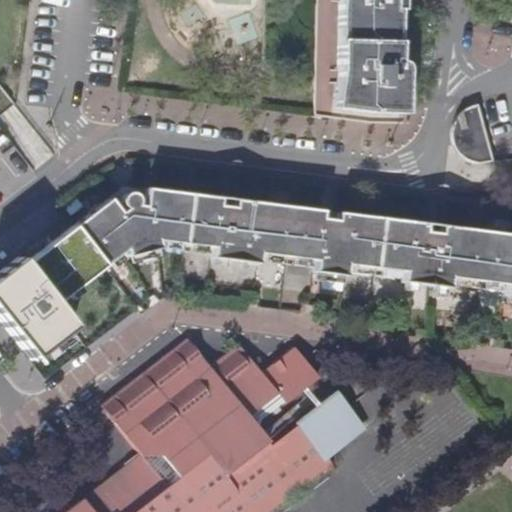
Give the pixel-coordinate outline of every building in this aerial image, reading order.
[(336,0),(335,72),(331,109),(369,115),(401,116),(402,77),(402,68),(399,63),(395,60),(396,17),(396,11),(399,11),(399,0),(336,0)] [(450,134),(450,138),(450,143),(454,151),(459,156),(467,161),(476,164),(483,164),(492,161),(483,130),(476,104),(468,106),(460,111),(454,118),(451,127),(450,134)] [(107,199),(71,227),(102,266),(123,249),(126,256),(157,249),(156,241),(212,248),(210,258),(256,264),(258,253),(314,261),(313,271),(344,275),(346,265),(402,272),(402,282),(448,288),(450,278),(504,285),(503,295),(511,296),(511,236),(437,226),(437,233),(423,232),(423,224),(380,219),(335,213),(333,220),(319,218),(320,211),(233,200),(232,207),(218,205),(218,198),(144,188),(143,195),(129,193),(125,194),(122,197),(121,200),(120,205),(122,209),(118,211),(107,199)] [(328,458),(300,421),(269,445),(256,426),(317,377),(303,359),(292,347),(260,371),(238,343),(207,365),(186,338),(100,405),(138,454),(61,511),(276,511),(335,467),(328,458)] [(338,392),(300,421),(328,458),(365,428),(338,392)]
